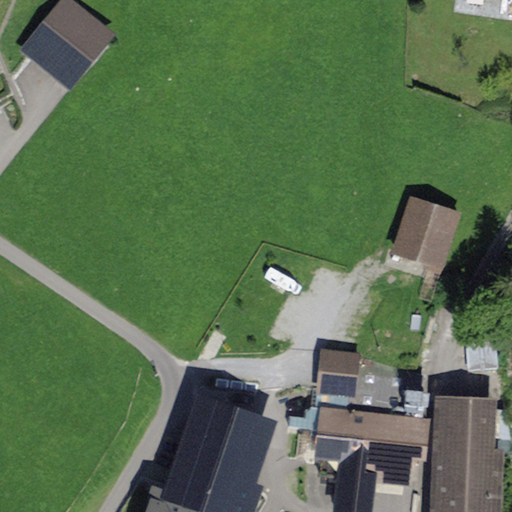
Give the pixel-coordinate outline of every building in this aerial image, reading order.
[(67,7),(32,50),(67,79),(102,36),(67,7)] [(415,204),(399,252),(429,261),(427,269),(440,273),(460,218),(415,204)] [(499,368),(498,336),(468,337),(469,369),(499,368)] [(422,376),(353,355),(328,353),(323,389),(317,388),(314,407),(311,407),(305,411),(304,417),(290,416),(288,428),(325,431),(320,476),(339,478),(335,510),(350,511),(365,511),(369,476),(401,480),(404,455),(423,457),(427,421),(417,420),(422,376)] [(486,409),(446,407),(441,511),(491,511),(494,459),(484,459),(486,409)] [(203,422),(180,490),(210,500),(206,511),(210,511),(249,511),(257,487),(242,482),(256,440),(203,422)] [(161,495),(154,511),(210,511),(206,511),(210,500),(180,490),(177,501),(161,495)]
